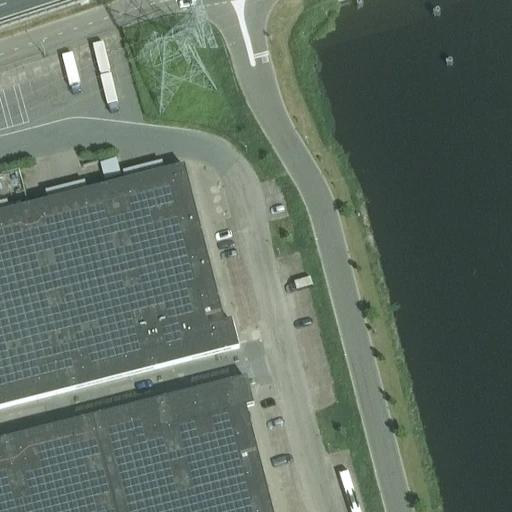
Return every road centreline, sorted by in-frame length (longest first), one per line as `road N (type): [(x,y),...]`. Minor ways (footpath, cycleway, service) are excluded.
road 1 (unclassified): [(326,511),(238,185),(209,156),(73,133),(0,149)]
road 2 (unclassified): [(399,511),(321,205),(268,115),(237,0)]
road 3 (secondary): [(0,56),(188,0)]
